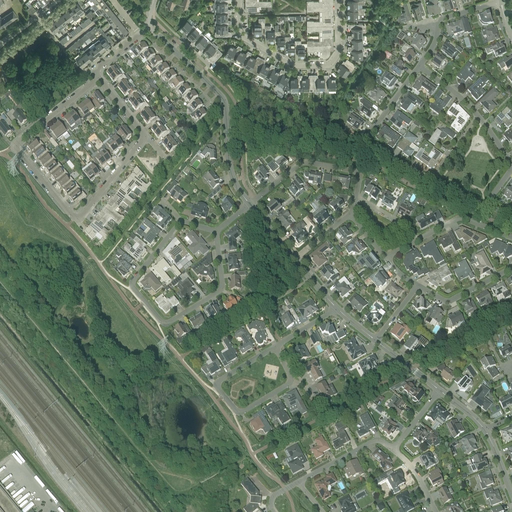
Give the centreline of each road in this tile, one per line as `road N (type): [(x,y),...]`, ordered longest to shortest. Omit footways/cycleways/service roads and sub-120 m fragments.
road 1 (residential): [(98,79),(19,141),(18,153),(77,218),(143,136)]
road 2 (track): [(0,327),(152,511)]
road 3 (residential): [(221,288),(164,323),(131,283),(179,223),(215,231)]
road 4 (tertiary): [(249,205),(231,172),(220,96),(150,28)]
road 5 (residential): [(339,0),(340,51),(329,65),(296,66),(239,34),(239,0)]
road 6 (residential): [(431,178),(364,140),(418,67)]
road 7 (residential): [(289,382),(241,411),(218,389),(219,380),(274,347)]
road 8 (residential): [(356,198),(355,171),(303,162),(249,205)]
